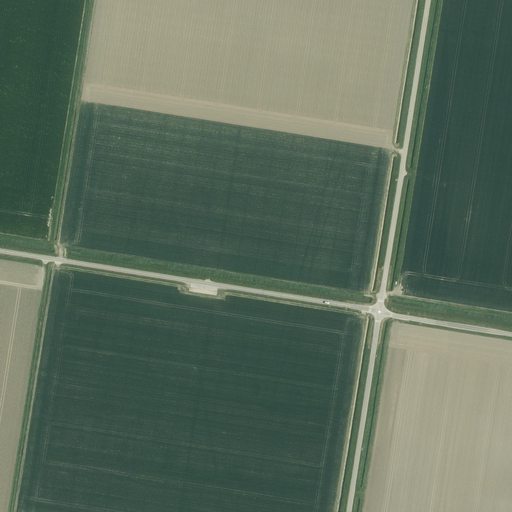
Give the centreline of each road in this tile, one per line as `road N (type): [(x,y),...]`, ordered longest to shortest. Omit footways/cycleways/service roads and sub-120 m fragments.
road 1 (tertiary): [(379,312),(0,251)]
road 2 (unclassified): [(379,312),(430,0)]
road 3 (unclassified): [(348,511),(379,312)]
road 4 (tertiary): [(511,334),(379,312)]
